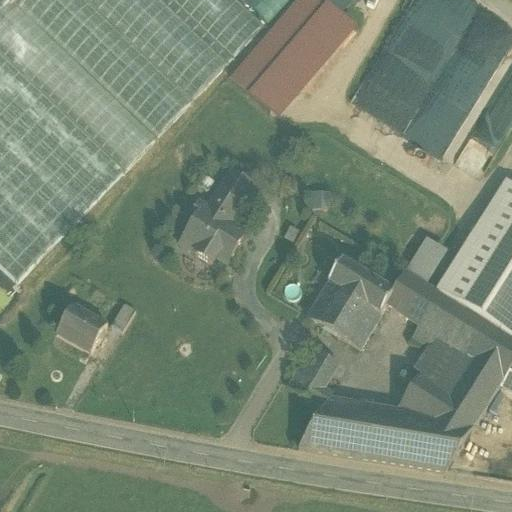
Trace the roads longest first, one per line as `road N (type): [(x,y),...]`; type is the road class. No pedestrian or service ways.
road 1 (tertiary): [(511,506),(0,417)]
road 2 (track): [(288,209),(255,280),(263,306),(296,340),(222,461)]
